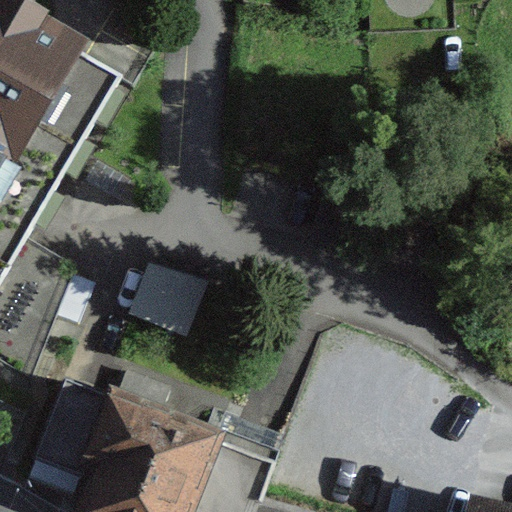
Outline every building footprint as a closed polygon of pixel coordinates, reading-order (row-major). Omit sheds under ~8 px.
[(95,122),(105,127),(124,95),(114,90),(122,76),(82,52),(88,41),(45,16),(48,11),(28,0),(0,0),(0,359),(29,376),(73,263),(28,237),(35,226),(44,231),(63,199),(54,194),(66,173),(75,178),(94,146),(85,140),(95,122)] [(98,156),(84,181),(134,210),(149,186),(98,156)] [(186,337),(208,281),(146,264),(127,315),(186,337)] [(207,423),(164,407),(171,388),(126,371),(118,390),(108,386),(104,396),(65,381),(35,462),(89,482),(78,511),(195,511),(196,511),(195,511),(254,511),(257,506),(284,434),(213,407),(207,423)] [(511,511),(511,505),(469,495),(464,511),(511,511)]
